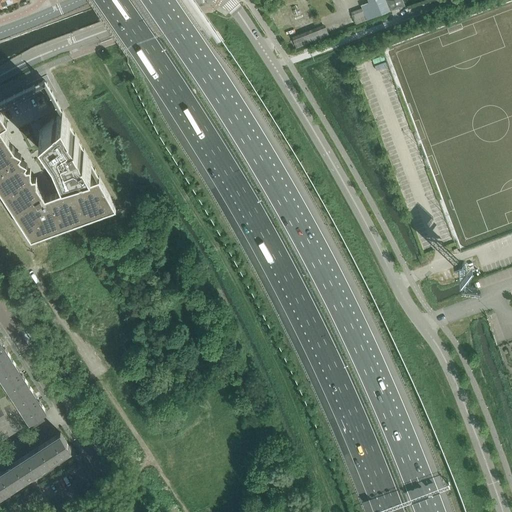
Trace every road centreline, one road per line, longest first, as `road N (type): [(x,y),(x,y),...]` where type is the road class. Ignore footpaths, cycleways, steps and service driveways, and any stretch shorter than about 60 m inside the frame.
road 1 (unclassified): [(502,511),(432,341),(279,74),(219,0)]
road 2 (motorway): [(114,0),(231,174),(297,292),(391,511)]
road 3 (motorway): [(426,511),(324,278),(259,159),(153,0)]
road 4 (residential): [(55,501),(95,478),(99,465),(0,307)]
road 5 (unclassified): [(0,75),(195,0)]
